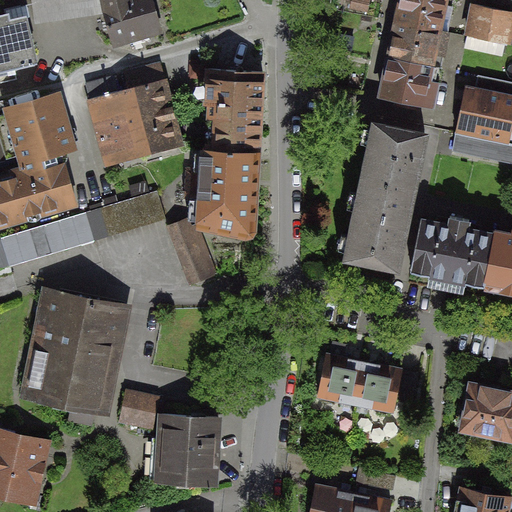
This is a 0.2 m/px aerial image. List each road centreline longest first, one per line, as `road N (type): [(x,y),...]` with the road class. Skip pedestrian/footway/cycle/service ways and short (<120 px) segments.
road 1 (residential): [(290,28),(289,288)]
road 2 (residential): [(289,288),(261,511)]
road 3 (residential): [(444,318),(427,511)]
road 4 (residential): [(289,288),(444,318)]
